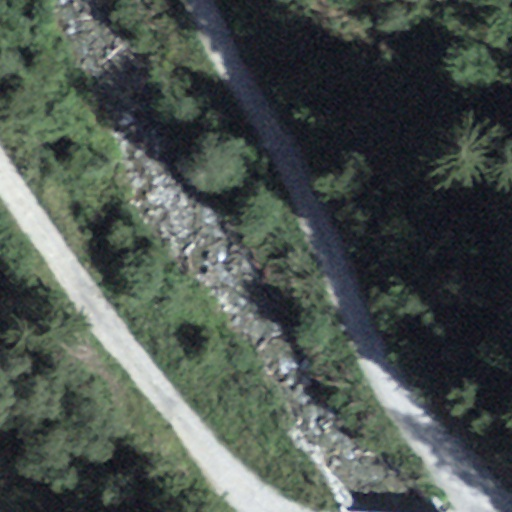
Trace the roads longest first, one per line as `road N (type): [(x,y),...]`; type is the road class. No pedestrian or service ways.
road 1 (track): [(501,511),(377,370),(282,150),(201,0)]
road 2 (track): [(272,511),(182,423),(0,174)]
